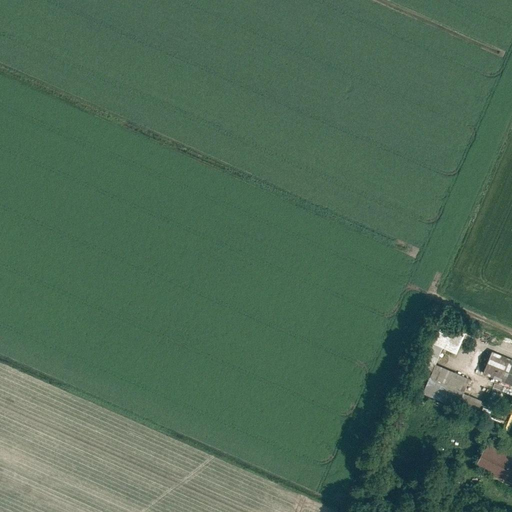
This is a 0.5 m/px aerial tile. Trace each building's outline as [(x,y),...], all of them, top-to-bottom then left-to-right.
[(458,351),(466,328),(442,320),(434,343),(458,351)] [(427,349),(440,353),(443,345),(429,341),(427,349)] [(511,385),(511,357),(492,349),(487,360),(494,363),(491,371),(505,377),(503,382),(511,385)] [(439,400),(450,374),(432,366),(421,392),(439,400)] [(511,483),(511,453),(489,444),(478,469),(511,483)] [(468,497),(472,486),(456,480),(452,490),(468,497)]
